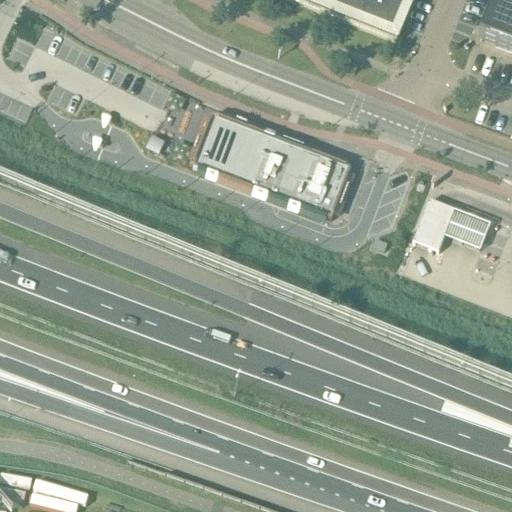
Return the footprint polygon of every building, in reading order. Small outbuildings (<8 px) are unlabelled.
[(282,0),(396,46),(413,0),(282,0)] [(511,0),(493,0),(478,44),(511,57),(511,0)] [(350,173),(212,120),(192,171),(208,177),(206,182),(297,216),(298,212),(331,224),(350,173)] [(424,251),(438,257),(444,241),(461,248),(479,255),(490,229),(472,222),(441,209),(428,205),(412,246),(424,251)] [(387,249),(376,244),(374,250),(385,255),(387,249)]
